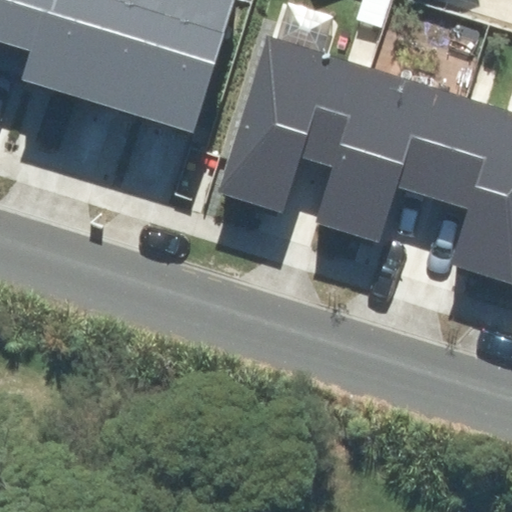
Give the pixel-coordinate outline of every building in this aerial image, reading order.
[(0,0),(0,24),(42,36),(53,0),(0,0)] [(53,0),(42,36),(32,65),(89,84),(117,0),(53,0)] [(117,0),(89,84),(145,103),(180,0),(117,0)] [(180,0),(145,103),(202,122),(243,0),(180,0)] [(370,55),(271,24),(237,129),(222,177),(287,198),(305,143),(338,153),(370,55)] [(469,87),(370,55),(338,153),(321,208),(382,227),(399,173),(437,185),(469,87)] [(511,100),(469,87),(437,185),(470,196),(453,249),(511,268),(511,100)]
